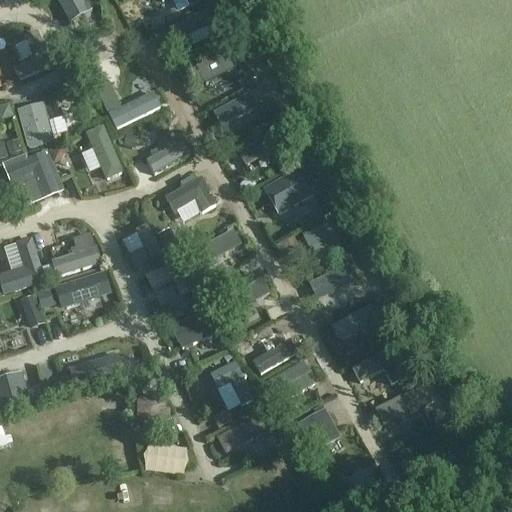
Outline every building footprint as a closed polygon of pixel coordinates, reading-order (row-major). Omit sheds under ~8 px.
[(88,14),(80,0),(57,0),(71,24),(88,14)] [(184,0),(189,10),(201,4),(199,0),(159,0),(162,5),(171,0),(184,0)] [(133,11),(139,23),(156,15),(150,2),(133,11)] [(217,27),(210,12),(172,30),(179,45),(217,27)] [(166,26),(154,31),(159,43),(171,37),(166,26)] [(25,41),(35,63),(16,71),(21,83),(52,69),(38,35),(25,41)] [(204,68),(211,81),(246,63),(239,50),(204,68)] [(108,117),(116,132),(161,110),(153,95),(108,117)] [(230,123),(257,109),(250,97),(224,111),(230,123)] [(41,106),(18,113),(28,150),(51,144),(41,106)] [(241,155),(249,168),(293,141),(285,128),(241,155)] [(109,185),(127,177),(106,130),(89,137),(109,185)] [(146,163),(154,177),(190,156),(182,142),(146,163)] [(43,155),(5,171),(10,184),(34,174),(45,201),(59,195),(43,155)] [(95,155),(83,158),(93,193),(104,190),(95,155)] [(315,197),(301,172),(266,192),(279,217),(315,197)] [(182,192),(167,201),(174,215),(177,214),(197,203),(203,216),(218,208),(204,181),(196,185),(191,188),(189,183),(180,188),(182,192)] [(318,220),(330,213),(323,201),(316,205),(314,213),(308,216),(309,217),(297,225),(301,232),(319,222),(318,220)] [(226,210),(213,217),(219,230),(232,223),(226,210)] [(130,259),(129,259),(135,271),(150,264),(162,258),(148,228),(135,234),(136,237),(144,252),(130,259)] [(73,258),(52,264),(57,280),(102,266),(97,249),(95,250),(91,237),(74,242),(76,251),(72,252),(73,258)] [(296,250),(305,272),(321,265),(316,255),(327,250),(322,239),(296,250)] [(146,279),(153,293),(173,283),(182,300),(196,293),(180,262),(146,279)] [(110,297),(104,276),(57,291),(63,311),(110,297)] [(266,280),(228,300),(234,312),(272,292),(266,280)] [(42,311),(54,307),(49,290),(37,293),(42,311)] [(21,303),(26,317),(39,312),(34,298),(21,303)] [(343,343),(382,321),(374,307),(335,329),(343,343)] [(205,313),(172,328),(182,352),(216,337),(205,313)] [(262,378),(300,356),(292,342),(254,364),(262,378)] [(117,374),(106,350),(90,358),(105,388),(141,372),(138,365),(117,374)] [(394,350),(356,371),(363,385),(384,374),(392,389),(407,381),(398,366),(402,364),(394,350)] [(54,387),(47,389),(53,410),(75,405),(65,366),(50,370),(54,387)] [(284,405),(316,387),(304,367),(273,385),(284,405)] [(0,380),(0,417),(31,408),(22,375),(0,380)] [(422,389),(374,413),(383,431),(409,418),(408,417),(430,406),(422,389)] [(153,396),(138,403),(138,420),(149,432),(170,421),(170,412),(166,413),(166,407),(153,396)] [(103,409),(121,415),(125,405),(106,399),(103,409)] [(298,427),(314,455),(340,440),(333,427),(337,425),(332,416),(328,419),(325,412),(324,412),(322,408),(314,412),(316,417),(298,427)] [(427,435),(442,427),(434,413),(420,420),(427,435)] [(229,424),(224,414),(211,421),(216,431),(229,424)] [(227,457),(270,434),(261,417),(218,440),(227,457)] [(142,463),(183,468),(185,453),(144,448),(142,463)] [(157,511),(180,511),(158,494),(149,505),(157,511)]
